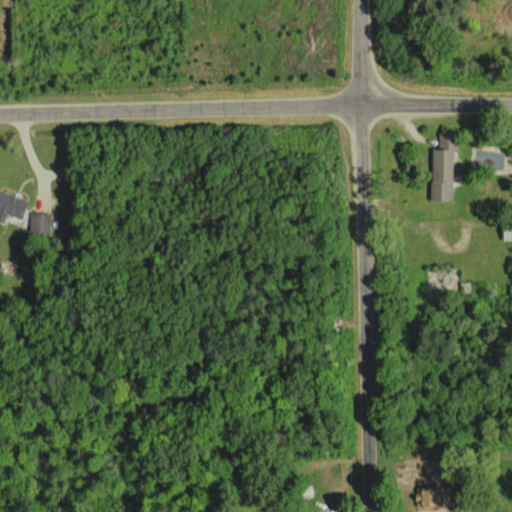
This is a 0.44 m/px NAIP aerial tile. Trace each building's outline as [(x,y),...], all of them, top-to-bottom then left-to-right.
[(431,148),(430,199),(451,200),(452,151),(456,151),(456,132),(438,131),(438,148),(431,148)] [(0,220),(4,222),(6,214),(22,218),(27,198),(0,191),(0,220)] [(51,213),(31,211),(29,231),(48,234),(51,213)] [(511,226),(501,227),(502,239),(511,239),(511,226)] [(415,498),(418,498),(418,509),(442,510),(443,487),(416,486),(415,498)]
